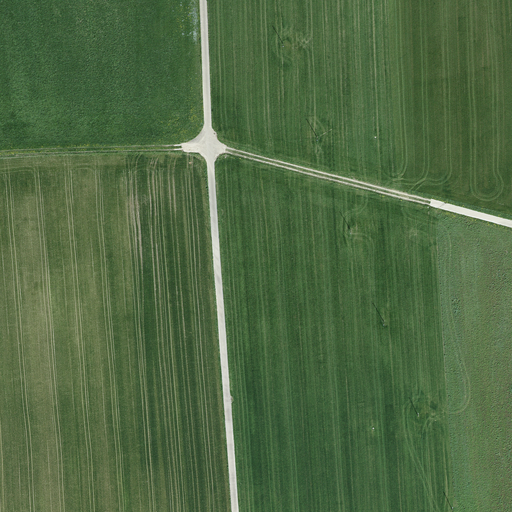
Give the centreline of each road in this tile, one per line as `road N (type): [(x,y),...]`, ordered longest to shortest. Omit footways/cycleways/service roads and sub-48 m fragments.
road 1 (track): [(511,226),(217,147),(0,153)]
road 2 (unclassified): [(203,0),(235,511)]
